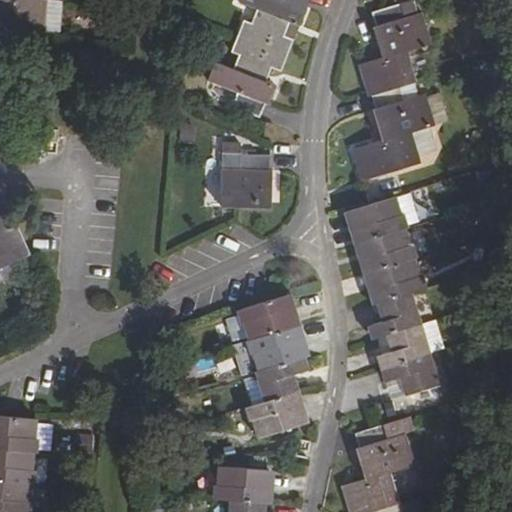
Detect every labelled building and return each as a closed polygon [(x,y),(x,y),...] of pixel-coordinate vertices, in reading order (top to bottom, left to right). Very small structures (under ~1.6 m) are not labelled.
[(0,32),(46,36),(49,0),(1,0),(0,13),(0,32)] [(243,20),(237,35),(286,54),(292,39),(283,34),(289,18),(299,22),(301,19),(306,5),(304,4),(305,0),(238,0),(257,8),(250,23),(243,20)] [(404,19),(400,5),(372,12),(376,28),(372,28),(376,43),(380,42),(386,61),(407,56),(430,48),(420,15),(404,19)] [(311,23),(301,19),(299,22),(298,25),(302,27),(300,32),(306,35),(311,23)] [(232,105),(260,114),(266,101),(267,102),(272,88),(274,83),(266,79),(270,66),(281,70),(286,54),(237,35),(230,50),(238,54),(233,68),(216,60),(207,79),(237,91),(232,105)] [(398,86),(414,82),(407,56),(386,61),(360,68),(368,96),(371,95),(375,110),(372,110),(376,126),(379,125),(384,142),(354,152),(362,183),(372,180),(419,166),(409,135),(433,128),(422,96),(403,102),(398,86)] [(280,85),(274,83),(272,88),(285,94),(290,82),(283,78),(280,85)] [(220,206),(236,206),(270,207),(271,172),(267,171),(268,155),(239,155),(238,171),(222,171),(220,206)] [(400,215),(395,197),(379,202),(345,212),(354,242),(403,227),(406,226),(403,214),(400,215)] [(0,267),(32,252),(12,212),(0,217),(0,267)] [(409,245),(403,227),(354,242),(362,272),(413,258),(415,257),(412,244),(409,245)] [(419,275),(413,258),(362,272),(372,304),(406,294),(425,288),(421,275),(419,275)] [(250,324),(253,339),(305,324),(297,293),(242,310),(246,327),(250,324)] [(416,327),(406,294),(372,304),(378,323),(363,328),(366,341),(381,336),(416,327)] [(259,353),(264,369),(309,355),(313,353),(305,324),(253,339),(251,340),(254,354),(259,353)] [(424,356),(416,327),(381,336),(387,353),(372,357),(375,369),(424,356)] [(260,370),(269,401),(304,390),(299,372),(312,369),(309,355),(264,369),(260,370)] [(434,390),(424,356),(375,369),(379,383),(395,380),(400,400),(434,390)] [(256,419),(261,438),(314,423),(304,390),(269,401),(249,407),(253,420),(256,419)] [(32,438),(34,421),(0,417),(0,450),(31,453),(35,453),(36,439),(32,438)] [(386,441),(381,424),(356,431),(361,449),(357,451),(360,463),(364,462),(369,479),(342,487),(348,511),(373,511),(385,509),(400,505),(391,474),(413,466),(404,436),(386,441)] [(29,468),(31,453),(0,450),(0,481),(29,484),(32,485),(33,469),(29,468)] [(212,482),(210,498),(231,499),(267,502),(269,472),(216,467),(215,484),(212,482)] [(28,501),(29,484),(0,481),(0,511),(30,511),(31,502),(28,501)] [(231,499),(229,511),(266,511),(267,502),(231,499)]
